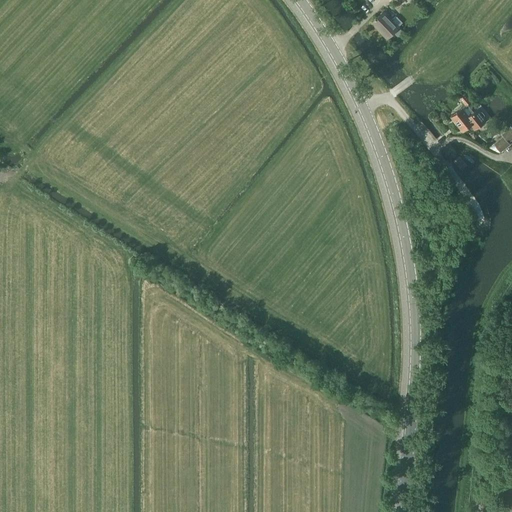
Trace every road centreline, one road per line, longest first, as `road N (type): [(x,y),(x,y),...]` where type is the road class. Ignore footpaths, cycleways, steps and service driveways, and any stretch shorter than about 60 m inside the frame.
road 1 (tertiary): [(402,511),(416,334),(407,254),(361,106)]
road 2 (track): [(14,178),(183,0)]
road 3 (tertiary): [(361,106),(299,0)]
